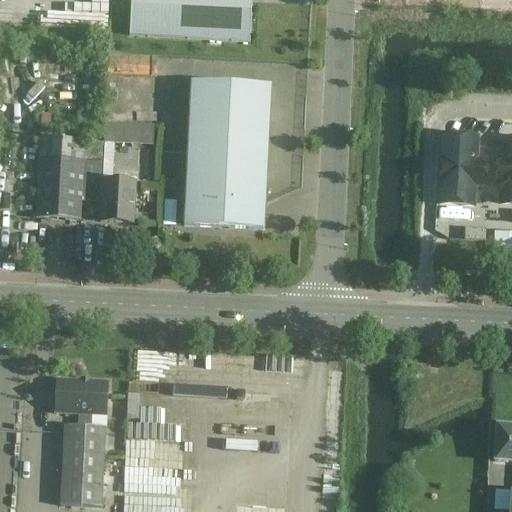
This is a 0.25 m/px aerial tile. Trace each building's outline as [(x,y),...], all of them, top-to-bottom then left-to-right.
[(24,0),(6,0),(6,18),(24,18),(24,0)] [(131,0),(129,37),(250,43),(251,0),(131,0)] [(465,9),(465,0),(425,0),(425,7),(465,9)] [(112,51),(111,72),(156,73),(157,53),(112,51)] [(191,84),(184,228),(264,232),(271,88),(191,84)] [(104,144),(84,143),(40,141),(36,221),(80,223),(82,187),(102,188),(100,224),(134,226),(136,184),(102,182),(103,164),(104,144)] [(443,218),(476,220),(480,144),(447,142),(443,218)] [(511,145),(505,145),(503,208),(511,208),(511,145)] [(486,231),(480,231),(465,230),(464,242),(485,243),(486,231)] [(87,254),(88,238),(73,237),(72,253),(87,254)] [(464,273),(467,273),(477,274),(478,254),(465,253),(464,273)] [(105,430),(91,429),(92,417),(106,418),(107,384),(57,381),(56,416),(78,417),(78,429),(65,428),(61,508),(101,510),(105,430)] [(188,447),(200,447),(202,403),(190,402),(188,447)] [(216,436),(223,436),(223,404),(208,404),(207,446),(216,446),(216,436)] [(240,405),(241,426),(251,425),(250,405),(240,405)] [(257,406),(257,434),(267,434),(268,406),(257,406)] [(235,407),(225,407),(224,432),(234,433),(235,407)] [(134,427),(135,439),(149,438),(148,426),(134,427)] [(511,464),(511,492),(511,493),(510,511),(511,511),(511,430),(497,429),(495,463),(511,464)] [(143,466),(167,464),(167,450),(142,451),(143,466)] [(129,477),(130,511),(155,511),(155,497),(160,496),(159,476),(129,477)] [(178,484),(178,506),(201,506),(201,484),(178,484)]
